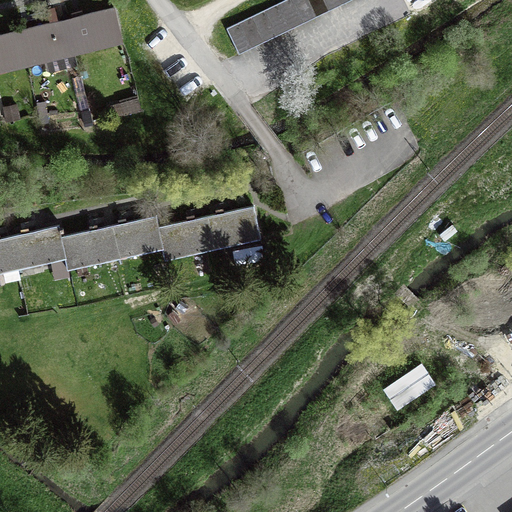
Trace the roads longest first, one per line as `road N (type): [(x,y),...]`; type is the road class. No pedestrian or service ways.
road 1 (residential): [(153,0),(308,192)]
road 2 (primary): [(398,511),(511,430)]
